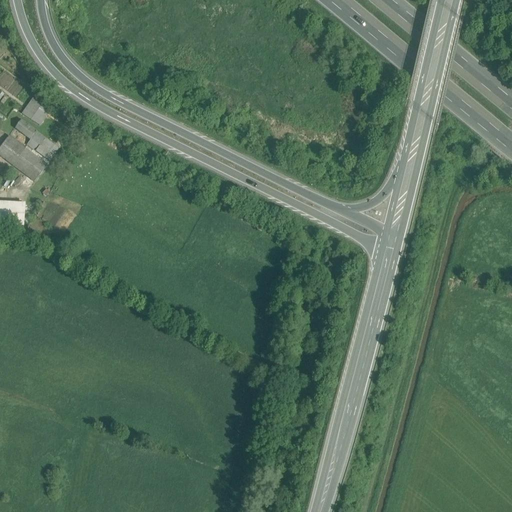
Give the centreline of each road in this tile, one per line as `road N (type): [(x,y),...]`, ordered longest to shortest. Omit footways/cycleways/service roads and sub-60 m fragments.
road 1 (motorway): [(23,0),(40,47),(82,92),(390,252)]
road 2 (motorway): [(341,210),(81,72),(62,51),(46,0)]
road 3 (track): [(367,511),(463,180)]
road 4 (track): [(0,239),(35,239),(269,365)]
road 5 (secondary): [(390,252),(320,511)]
road 6 (motorway): [(342,0),(511,137)]
road 7 (motorway): [(511,108),(380,0)]
road 8 (secondary): [(449,0),(416,149)]
